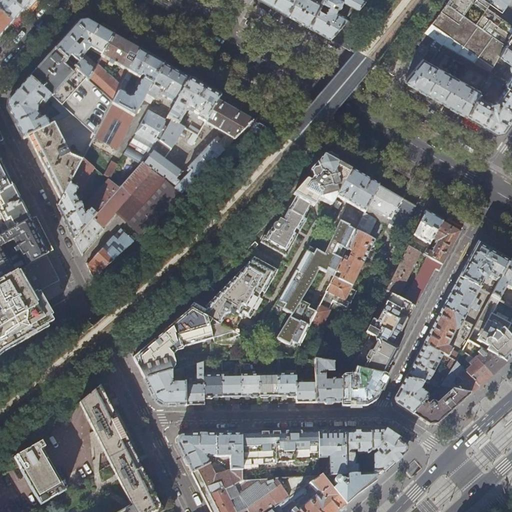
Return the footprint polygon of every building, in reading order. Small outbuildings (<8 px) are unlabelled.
[(1,0),(0,2),(0,13),(11,24),(11,23),(22,11),(32,0),(1,0)] [(262,0),(268,3),(286,13),(293,0),(262,0)] [(293,0),(286,13),(297,19),(308,25),(321,0),(317,0),(317,1),(314,0),(293,0)] [(365,0),(364,0),(321,0),(308,25),(313,28),(318,31),(329,38),(345,18),(353,8),(357,10),(365,0)] [(464,15),(472,4),(467,0),(465,0),(464,1),(462,0),(449,0),(447,3),(464,15)] [(511,0),(474,0),(491,11),(498,0),(511,0),(511,34),(511,31),(483,11),(475,23),(506,46),(505,46),(511,50),(511,0)] [(493,13),(502,0),(498,0),(491,11),(493,13)] [(500,56),(505,46),(506,46),(475,23),(464,15),(447,3),(418,42),(422,45),(407,63),(395,75),(401,78),(405,80),(437,42),(490,72),(497,61),(500,56)] [(0,35),(11,24),(0,13),(0,35)] [(349,21),(345,18),(329,38),(339,43),(340,44),(349,49),(352,46),(354,43),(356,39),(356,36),(356,34),(355,30),(354,26),(351,22),(349,21)] [(102,57),(114,36),(98,27),(87,21),(80,22),(62,42),(55,50),(89,81),(100,62),(96,59),(92,63),(84,56),(89,49),(102,57)] [(126,43),(114,36),(102,57),(102,58),(114,65),(122,69),(121,71),(113,66),(113,68),(101,59),(100,62),(89,81),(113,103),(140,51),(126,43)] [(487,78),(490,72),(437,42),(405,80),(433,96),(465,115),(479,91),(437,67),(445,54),(487,78)] [(511,50),(505,46),(500,56),(511,64),(511,65),(511,68),(511,71),(510,73),(511,74),(507,84),(511,87),(511,50)] [(113,103),(89,81),(55,50),(43,63),(29,78),(71,115),(95,137),(112,104),(113,103)] [(164,65),(151,58),(140,51),(113,103),(112,104),(133,117),(141,104),(164,65)] [(395,75),(407,63),(402,60),(398,58),(394,58),(386,59),(381,63),(379,66),(393,74),(395,75)] [(502,64),(497,61),(490,72),(501,79),(504,75),(499,72),(499,69),(502,64)] [(175,71),(164,65),(141,104),(152,104),(158,94),(176,104),(189,79),(175,71)] [(487,78),(479,91),(465,115),(481,124),(487,127),(496,132),(503,131),(511,118),(511,87),(507,84),(501,79),(490,72),(487,78)] [(22,86),(9,101),(8,108),(14,121),(23,139),(28,137),(54,124),(71,115),(29,78),(22,86)] [(233,104),(231,108),(218,101),(220,97),(209,90),(189,79),(176,104),(167,118),(173,121),(165,133),(161,130),(147,154),(150,156),(144,164),(176,187),(174,189),(182,195),(196,181),(193,178),(196,175),(198,178),(207,169),(205,167),(215,157),(217,159),(246,129),(254,121),(240,113),(242,109),(238,107),(233,104)] [(134,117),(133,117),(112,104),(95,137),(116,150),(134,117)] [(147,154),(161,130),(165,122),(148,112),(124,155),(141,165),(147,154)] [(70,156),(54,124),(28,137),(42,164),(61,201),(82,162),(70,156)] [(310,172),(325,156),(309,147),(309,148),(307,151),(306,153),(305,156),(305,158),(305,161),(305,163),(305,166),(305,168),(306,170),(307,172),(309,174),(310,172)] [(333,161),(325,156),(310,172),(311,175),(313,178),(310,182),(307,180),(306,181),(294,195),(296,197),(283,221),(280,220),(278,223),(276,223),(275,224),(274,226),(274,229),(272,229),(270,232),(269,232),(266,237),(264,237),(261,243),(286,257),(297,237),(294,234),(296,230),(300,232),(306,220),(304,219),(311,206),(314,207),(318,200),(331,207),(336,197),(351,171),(333,161)] [(83,159),(82,162),(61,201),(58,207),(65,223),(74,240),(119,190),(108,181),(82,211),(82,209),(81,207),(79,205),(75,197),(74,196),(77,190),(81,192),(93,168),(83,159)] [(103,175),(115,182),(122,169),(110,162),(103,175)] [(0,193),(12,187),(5,174),(0,163),(0,193)] [(174,189),(141,165),(119,190),(74,240),(81,254),(99,235),(98,234),(117,213),(140,234),(182,195),(174,189)] [(356,173),(351,171),(336,197),(365,213),(378,186),(371,182),(356,173)] [(351,289),(375,241),(369,237),(376,221),(386,226),(388,223),(402,230),(415,207),(400,198),(382,188),(378,186),(365,213),(356,231),(347,250),(352,253),(350,256),(348,255),(347,256),(344,255),(337,269),(335,273),(319,306),(318,309),(309,328),(319,333),(329,313),(328,312),(332,303),(346,309),(349,303),(351,303),(357,292),(351,289)] [(23,208),(12,187),(0,193),(0,237),(29,221),(26,216),(23,208)] [(432,239),(442,222),(432,217),(425,212),(413,236),(429,244),(432,239)] [(0,281),(24,268),(46,255),(52,252),(41,230),(34,218),(29,221),(0,237),(0,281)] [(299,347),(309,328),(318,309),(310,305),(312,302),(303,298),(321,266),(329,270),(331,266),(337,269),(344,255),(347,250),(356,231),(350,228),(350,226),(340,221),(325,255),(316,250),(314,255),(306,251),(278,302),(284,306),(282,311),(290,316),(277,340),(290,347),(292,344),(299,347)] [(445,224),(442,222),(432,239),(435,241),(431,248),(433,249),(432,251),(430,250),(429,252),(426,250),(423,255),(427,257),(424,263),(422,262),(420,265),(422,266),(404,300),(415,306),(416,307),(416,306),(427,285),(435,270),(439,272),(450,251),(460,232),(450,227),(445,224)] [(90,272),(93,277),(135,238),(132,235),(130,237),(121,228),(87,265),(90,272)] [(411,241),(408,247),(418,252),(423,255),(426,250),(428,246),(426,245),(424,248),(411,241)] [(258,246),(255,243),(254,243),(248,249),(248,251),(248,252),(249,254),(250,254),(253,254),(257,249),(255,248),(258,246)] [(466,263),(458,278),(480,290),(491,296),(510,261),(493,252),(477,243),(466,263)] [(309,246),(306,251),(314,255),(316,250),(309,246)] [(396,296),(418,252),(408,247),(400,264),(390,284),(386,291),(396,296)] [(53,269),(46,255),(24,268),(0,281),(0,352),(3,350),(54,321),(52,318),(49,313),(45,306),(41,297),(38,292),(59,281),(53,269)] [(390,284),(400,264),(387,258),(377,277),(390,284)] [(277,271),(254,259),(211,302),(206,311),(194,304),(190,308),(191,309),(240,336),(238,327),(244,315),(251,319),(262,299),(259,297),(262,293),(265,294),(277,271)] [(511,262),(510,261),(491,296),(491,297),(498,300),(506,287),(511,290),(511,289),(511,286),(511,306),(511,308),(511,262)] [(475,299),(480,290),(458,278),(450,294),(442,309),(463,320),(470,308),(476,312),(479,307),(476,305),(478,301),(475,299)] [(387,291),(365,336),(366,336),(396,353),(398,349),(397,348),(402,339),(398,337),(403,329),(415,306),(404,300),(396,296),(387,291)] [(511,321),(510,325),(492,315),(500,302),(498,300),(491,297),(468,340),(486,352),(488,353),(505,363),(511,356),(511,321)] [(133,358),(137,366),(144,380),(170,372),(170,373),(173,372),(172,370),(173,370),(174,368),(175,367),(175,364),(173,356),(182,348),(189,347),(213,339),(214,343),(220,345),(240,346),(244,338),(191,309),(164,332),(166,334),(156,342),(154,341),(133,358)] [(458,330),(463,320),(442,309),(432,327),(423,344),(443,355),(451,359),(456,362),(456,361),(460,355),(452,351),(452,350),(446,347),(455,331),(458,330)] [(396,353),(366,336),(351,368),(358,369),(384,375),(389,366),(396,353)] [(430,378),(443,355),(423,344),(414,361),(404,380),(424,384),(439,387),(440,385),(437,384),(434,382),(435,381),(430,378)] [(483,352),(476,359),(491,376),(497,370),(505,363),(488,353),(486,355),(483,352)] [(444,379),(456,362),(451,359),(440,377),(444,379)] [(472,367),(466,373),(478,387),(485,381),(491,376),(476,359),(470,365),(472,367)] [(466,373),(456,361),(456,362),(444,379),(440,385),(439,387),(443,388),(470,394),(474,390),(478,387),(466,373)] [(315,362),(315,382),(316,403),(329,403),(342,403),(341,381),(331,381),(331,382),(327,382),(326,383),(326,384),(325,384),(324,382),(322,382),(322,380),(324,380),(325,379),(325,373),(334,373),(334,365),(315,362)] [(203,376),(203,363),(196,365),(197,384),(185,384),(185,406),(193,406),(204,405),(204,398),(203,376)] [(344,378),(341,381),(342,403),(354,403),(365,403),(372,398),(384,375),(358,369),(356,377),(357,377),(358,382),(350,382),(350,378),(344,378)] [(274,375),(259,375),(259,396),(260,398),(267,398),(268,397),(269,397),(278,396),(277,371),(274,371),(274,375)] [(280,371),(277,371),(278,396),(286,396),(287,398),(290,398),(294,398),(296,395),(296,382),(296,374),(280,374),(280,371)] [(173,380),(173,372),(170,373),(170,372),(144,380),(148,387),(156,402),(162,406),(170,406),(185,406),(185,384),(185,383),(177,383),(173,384),(171,381),(173,380)] [(222,372),(222,376),(222,397),(231,397),(233,399),(238,399),(239,397),(241,397),(240,375),(225,375),(225,372),(222,372)] [(240,372),(240,375),(241,397),(248,397),(250,398),(256,398),(259,396),(259,375),(243,375),(243,372),(240,372)] [(222,376),(203,376),(204,398),(205,398),(206,399),(213,399),(214,397),(222,397),(222,376)] [(420,391),(424,384),(404,380),(400,388),(395,397),(397,405),(403,408),(413,415),(425,400),(427,398),(427,395),(420,391)] [(315,382),(296,382),(296,395),(297,404),(305,404),(316,403),(315,382)] [(162,511),(164,511),(125,436),(123,433),(120,426),(102,392),(99,387),(80,403),(132,505),(118,511),(162,511)] [(449,413),(470,394),(443,388),(436,394),(441,400),(436,404),(435,402),(433,401),(432,401),(430,402),(427,404),(425,403),(426,401),(425,400),(413,415),(429,425),(436,425),(449,413)] [(355,433),(344,433),(344,475),(346,475),(349,475),(358,474),(358,465),(355,465),(355,456),(352,455),(351,455),(351,453),(353,452),(354,451),(356,451),(356,454),(356,455),(366,455),(366,454),(368,454),(369,452),(370,452),(370,432),(355,433)] [(370,452),(369,452),(375,450),(375,452),(376,453),(373,456),(373,466),(372,468),(366,468),(366,474),(382,473),(395,461),(405,453),(404,445),(384,432),(370,432),(370,452)] [(318,459),(318,433),(303,434),(281,434),(249,435),(241,435),(241,466),(275,464),(275,463),(292,462),(293,463),(307,462),(307,460),(318,459)] [(329,433),(318,433),(318,459),(326,459),(326,457),(328,457),(329,476),(330,476),(337,476),(344,475),(344,433),(329,433)] [(209,456),(216,456),(215,435),(201,435),(180,436),(176,442),(182,454),(191,473),(197,470),(210,464),(208,459),(206,459),(205,459),(205,458),(206,457),(206,455),(207,455),(207,456),(209,456)] [(229,435),(215,435),(216,456),(216,457),(230,457),(230,470),(242,470),(241,466),(241,435),(229,435)] [(14,458),(41,505),(65,491),(42,450),(44,448),(41,442),(14,458)] [(242,470),(230,470),(216,461),(210,464),(197,470),(191,473),(196,482),(210,511),(269,511),(271,510),(303,488),(308,484),(319,477),(242,481),(242,470)] [(369,485),(382,473),(366,474),(358,474),(349,475),(355,482),(353,484),(346,475),(344,475),(337,476),(342,482),(332,491),(345,506),(346,506),(354,498),(369,485)] [(330,476),(329,476),(319,477),(328,487),(335,482),(330,476)] [(319,477),(308,484),(316,493),(317,493),(321,498),(317,501),(316,499),(314,496),(295,511),(338,511),(345,506),(332,491),(328,487),(319,477)] [(303,488),(271,510),(272,511),(280,511),(281,511),(280,509),(305,492),(303,488)]
